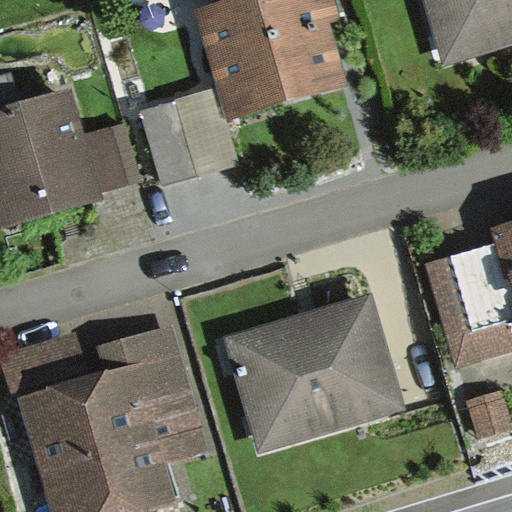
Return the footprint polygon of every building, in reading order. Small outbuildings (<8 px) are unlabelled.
[(328,22),(340,18),(334,0),(239,0),(199,12),(230,116),(346,82),(328,22)] [(511,42),(511,0),(426,0),(446,63),(511,42)] [(0,108),(18,104),(9,73),(0,75),(0,108)] [(215,86),(139,109),(163,187),(239,164),(215,86)] [(85,134),(74,89),(18,104),(0,108),(0,227),(102,201),(99,190),(141,179),(127,123),(85,134)] [(511,354),(511,221),(490,228),(495,243),(425,264),(457,370),(511,354)] [(404,409),(370,296),(224,339),(258,452),(404,409)] [(205,447),(168,328),(69,358),(64,345),(11,362),(57,511),(148,511),(174,504),(161,461),(205,447)] [(511,419),(503,391),(468,402),(480,438),(511,427),(511,419)]
